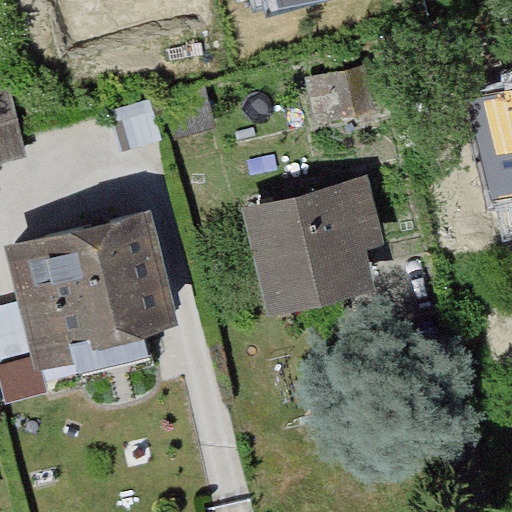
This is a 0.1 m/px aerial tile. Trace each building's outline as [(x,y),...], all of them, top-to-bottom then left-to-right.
[(304,77),(315,117),(369,104),(359,63),(304,77)] [(511,82),(439,100),(466,210),(511,198),(511,82)] [(0,165),(19,161),(0,88),(0,165)] [(348,181),(218,212),(246,328),(359,301),(346,248),(363,244),(348,181)] [(126,211),(0,242),(0,311),(11,356),(46,347),(55,381),(131,362),(124,334),(154,326),(126,211)]
